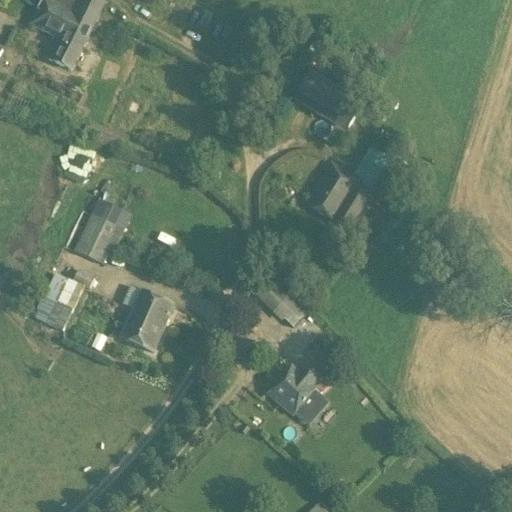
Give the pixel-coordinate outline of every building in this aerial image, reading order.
[(106,2),(100,0),(42,0),(37,12),(65,27),(67,23),(90,35),(106,2)] [(48,62),(71,73),(90,35),(67,23),(65,27),(37,12),(29,27),(58,41),(48,62)] [(322,50),(365,63),(370,45),(327,32),(322,50)] [(311,75),(296,99),(348,130),(362,106),(311,75)] [(88,124),(82,142),(120,155),(126,137),(88,124)] [(64,146),(58,167),(86,176),(93,154),(64,146)] [(377,186),(389,158),(367,148),(355,177),(377,186)] [(415,175),(392,162),(374,195),(397,208),(415,175)] [(337,223),(349,230),(372,194),(359,186),(360,184),(330,167),(306,207),(335,225),(337,223)] [(124,233),(91,217),(74,254),(103,268),(111,251),(115,253),(124,233)] [(37,319),(65,333),(86,290),(91,292),(97,279),(81,272),(75,285),(60,277),(49,299),(47,298),(37,319)] [(276,278),(258,296),(281,319),(297,335),(310,348),(328,330),(276,278)] [(141,294),(120,341),(153,356),(174,309),(141,294)] [(266,396),(292,419),(297,412),(310,423),(323,408),(311,397),(316,391),(313,389),(322,379),(309,368),(301,378),(290,369),(266,396)]
